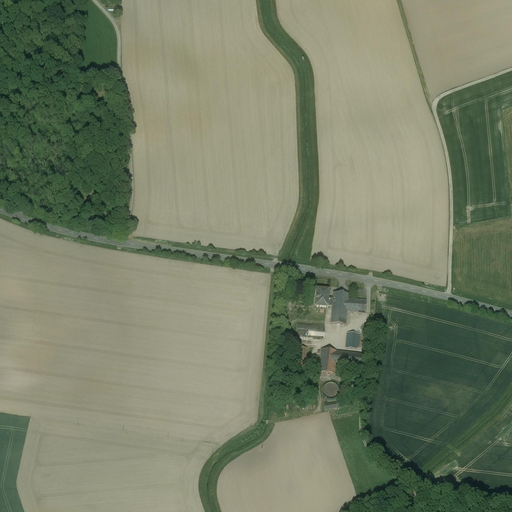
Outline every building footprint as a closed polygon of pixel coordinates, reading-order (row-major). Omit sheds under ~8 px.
[(329,290),(316,289),(315,307),(327,308),(328,298),(329,290)] [(348,295),(333,294),(333,299),(333,300),(332,307),(331,325),(345,326),(346,312),(365,314),(366,301),(347,300),(348,295)] [(359,334),(349,334),(348,346),(358,347),(359,334)] [(307,349),(297,348),(295,369),(299,369),(299,373),(305,373),(307,349)] [(337,352),(321,350),(318,373),(334,375),(335,368),(335,365),(339,365),(362,368),(363,355),(337,352)] [(323,395),(324,398),(327,400),(330,400),(332,400),(335,399),(337,397),(338,395),(339,392),(338,389),(337,387),(335,385),(332,384),(329,384),(327,384),(324,386),(322,389),(322,392),(323,395)]
